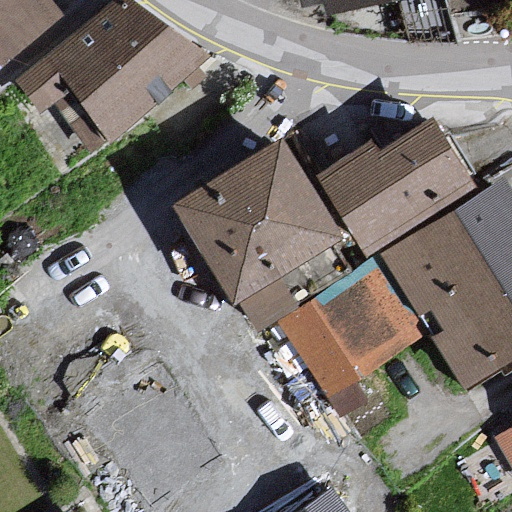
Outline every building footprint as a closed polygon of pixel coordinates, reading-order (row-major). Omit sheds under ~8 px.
[(0,0),(0,64),(54,9),(46,0),(0,0)] [(318,0),(329,19),(450,0),(318,0)] [(139,3),(30,86),(60,124),(93,93),(123,144),(227,65),(139,3)] [(405,136),(341,176),(381,244),(399,260),(510,189),(467,121),(413,149),(405,136)] [(322,145),(205,205),(267,308),(381,244),(341,176),(322,145)] [(511,187),(510,189),(399,260),(491,398),(511,384),(511,187)] [(394,264),(302,334),(349,404),(442,336),(394,264)] [(358,511),(331,474),(278,511),(358,511)]
